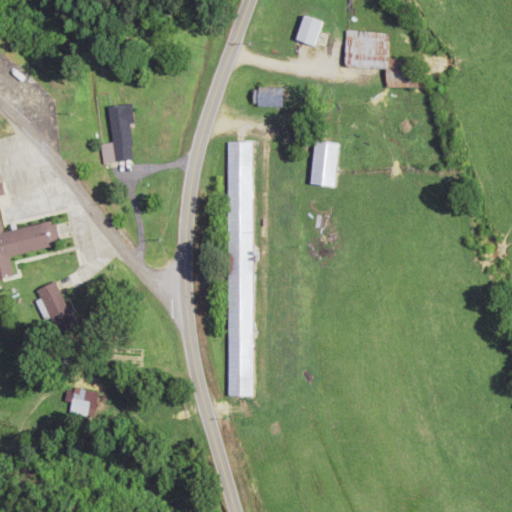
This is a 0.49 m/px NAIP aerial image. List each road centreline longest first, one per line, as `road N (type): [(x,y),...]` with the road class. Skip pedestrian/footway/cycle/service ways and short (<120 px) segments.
road 1 (residential): [(235,511),(174,329),(254,0)]
road 2 (residential): [(0,130),(56,180),(174,329)]
